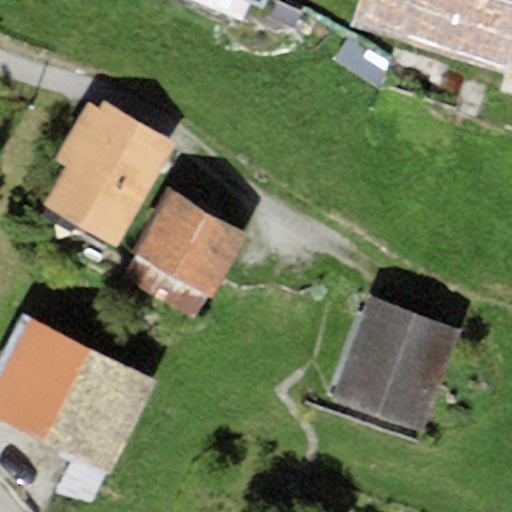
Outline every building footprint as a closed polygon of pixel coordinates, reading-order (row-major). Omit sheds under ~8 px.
[(269,0),(241,0),(265,10),(269,0)] [(511,54),(511,0),(360,0),(353,25),(506,73),(511,54)] [(176,143),(102,100),(98,107),(89,102),(57,159),(67,165),(44,204),(117,245),(176,143)] [(249,235),(172,190),(136,254),(140,256),(128,278),(192,315),(205,292),(214,297),(249,235)] [(462,331),(369,296),(332,395),(425,430),(462,331)] [(156,381),(22,315),(0,359),(0,420),(109,474),(156,381)]
